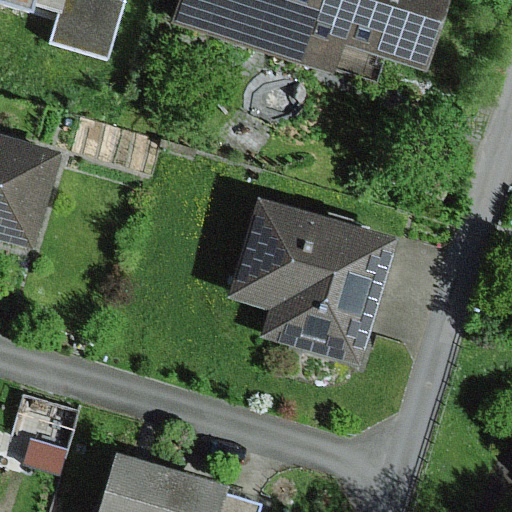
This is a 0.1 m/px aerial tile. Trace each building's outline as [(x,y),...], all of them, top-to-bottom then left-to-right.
[(0,0),(0,18),(24,26),(28,11),(31,0),(0,0)] [(54,18),(58,0),(31,0),(28,11),(54,18)] [(123,0),(58,0),(54,18),(45,47),(105,64),(123,0)] [(174,0),(166,31),(330,80),(337,57),(420,81),(444,0),(174,0)] [(0,140),(0,248),(32,258),(61,157),(0,140)] [(251,206),(224,302),(265,314),(256,343),(356,371),(392,246),(251,206)] [(110,461),(94,511),(258,511),(259,510),(222,499),(223,494),(110,461)]
